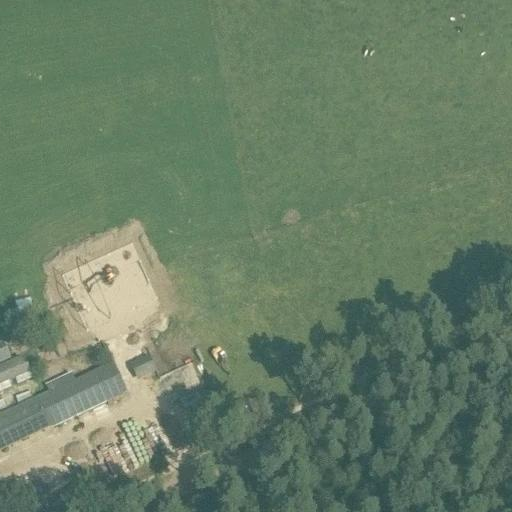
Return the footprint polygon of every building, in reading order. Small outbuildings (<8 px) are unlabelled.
[(26,362),(0,373),(0,388),(32,375),(26,362)] [(0,418),(0,456),(128,396),(113,364),(75,383),(71,375),(45,388),(49,395),(35,402),(0,418)] [(143,384),(156,395),(170,378),(156,367),(143,384)] [(180,408),(206,400),(201,383),(175,390),(180,408)] [(166,435),(176,453),(192,445),(181,426),(166,435)] [(85,499),(112,486),(104,468),(76,481),(85,499)] [(36,497),(40,511),(52,509),(48,493),(36,497)]
